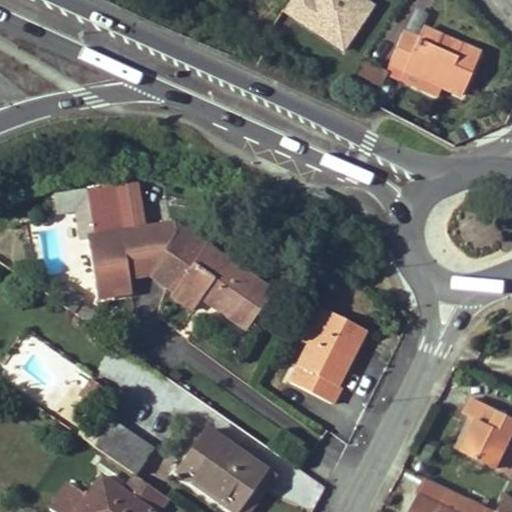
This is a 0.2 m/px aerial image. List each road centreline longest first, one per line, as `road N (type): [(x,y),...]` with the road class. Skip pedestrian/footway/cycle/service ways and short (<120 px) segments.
road 1 (secondary): [(448,172),(416,167),(66,0)]
road 2 (secondary): [(155,88),(380,189),(408,225)]
road 3 (tertiary): [(349,511),(434,350),(453,290)]
road 4 (secondary): [(0,17),(155,88)]
road 5 (motorway): [(0,122),(155,88)]
